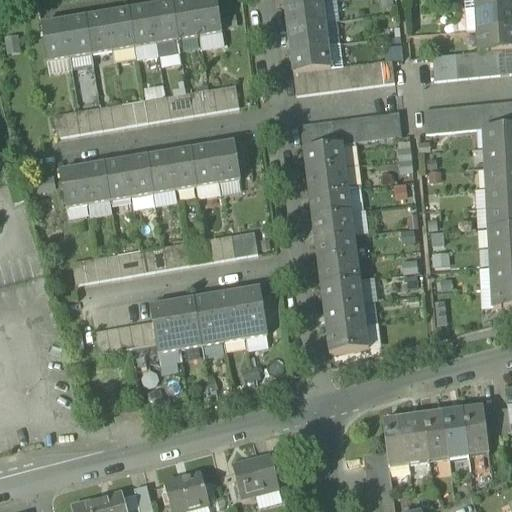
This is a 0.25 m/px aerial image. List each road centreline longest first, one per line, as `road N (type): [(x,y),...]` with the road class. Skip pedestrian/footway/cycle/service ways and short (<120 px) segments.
road 1 (residential): [(315,407),(33,484)]
road 2 (residential): [(276,117),(52,155)]
road 3 (residential): [(296,263),(83,302)]
road 4 (residential): [(511,356),(315,407)]
road 5 (residential): [(296,263),(276,117)]
road 6 (residential): [(315,407),(296,263)]
